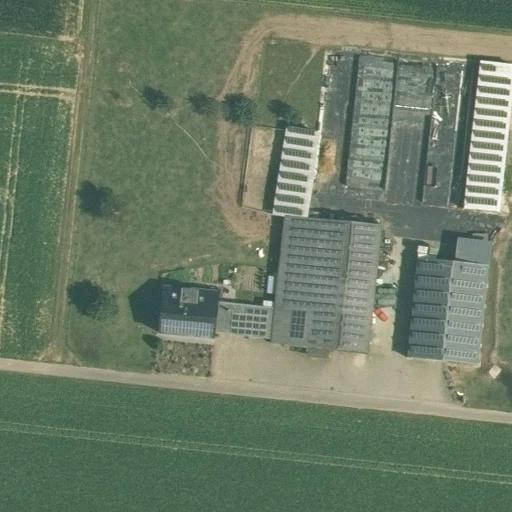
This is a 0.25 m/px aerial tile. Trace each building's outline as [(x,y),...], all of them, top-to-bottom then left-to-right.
[(344,185),(383,190),(388,145),(411,131),(397,129),(402,85),(408,94),(411,67),(365,62),(374,75),(363,74),(365,56),(358,56),(355,85),(367,86),(368,85),(394,88),(393,103),(387,102),(391,107),(388,133),(371,132),(370,142),(360,140),(359,149),(347,156),(344,185)] [(421,204),(498,211),(510,63),(473,60),(464,169),(445,167),(444,175),(423,174),(421,204)] [(380,228),(285,218),(275,310),(272,341),(271,345),(367,355),(380,228)] [(487,267),(417,260),(407,359),(477,367),(487,267)] [(218,295),(163,289),(159,333),(213,339),(217,304),(218,295)] [(275,310),(217,304),(214,335),(272,341),(275,310)]
